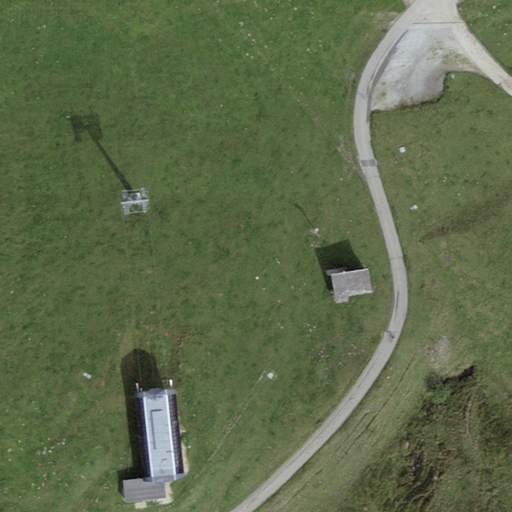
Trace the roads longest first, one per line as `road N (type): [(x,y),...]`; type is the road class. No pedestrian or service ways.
road 1 (unclassified): [(429,0),(382,52),(363,108),(401,280),(393,334),(332,428),(240,511)]
road 2 (track): [(419,0),(511,87)]
